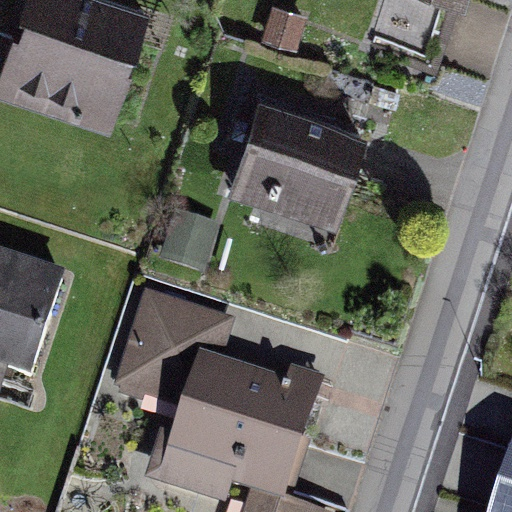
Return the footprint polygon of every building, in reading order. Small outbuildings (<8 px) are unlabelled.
[(89,0),(25,0),(0,76),(0,81),(111,119),(144,18),(89,0)] [(273,5),(263,39),(297,49),(307,15),(273,5)] [(264,100),(233,192),(335,226),(366,133),(264,100)] [(176,216),(162,260),(204,274),(218,230),(176,216)] [(67,282),(0,260),(0,374),(34,385),(67,282)] [(280,511),(310,412),(223,386),(240,329),(147,302),(120,394),(189,414),(169,483),(244,505),(241,511),(280,511)] [(511,511),(511,455),(493,511),(511,511)]
